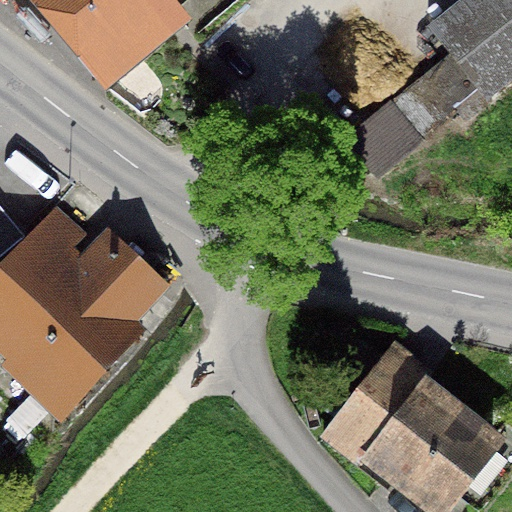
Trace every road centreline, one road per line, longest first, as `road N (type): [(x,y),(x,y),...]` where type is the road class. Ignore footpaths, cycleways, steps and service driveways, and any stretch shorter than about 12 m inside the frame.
road 1 (tertiary): [(0,62),(155,180),(249,234),(378,275),(511,302)]
road 2 (track): [(232,341),(72,511)]
